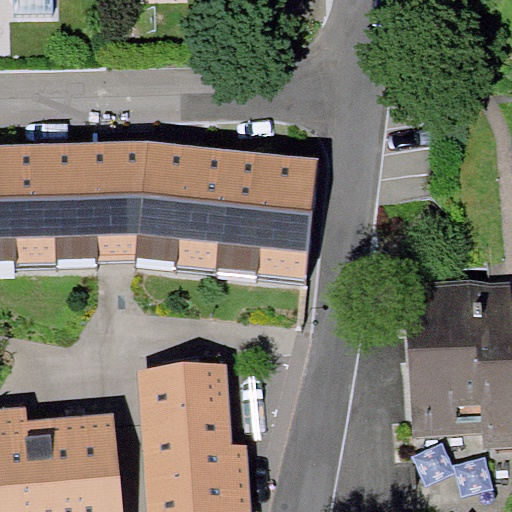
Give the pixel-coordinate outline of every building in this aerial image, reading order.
[(48,0),(0,0),(0,3),(4,3),(5,31),(49,29),(48,0)] [(35,176),(0,179),(0,209),(38,205),(35,176)] [(511,464),(511,312),(510,287),(383,296),(395,459),(471,454),(472,467),(511,464)] [(223,362),(134,369),(145,511),(250,511),(244,441),(230,442),(223,362)] [(25,406),(0,408),(0,511),(121,511),(112,414),(27,422),(25,406)]
